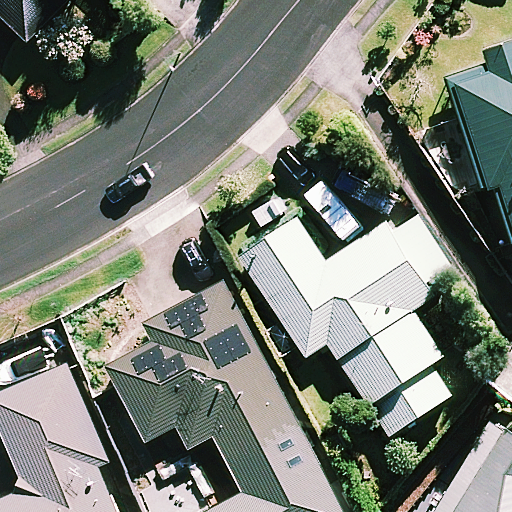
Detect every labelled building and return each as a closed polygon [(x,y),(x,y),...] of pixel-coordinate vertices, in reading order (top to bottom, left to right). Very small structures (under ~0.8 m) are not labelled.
[(0,0),(0,12),(33,43),(74,0),(0,0)] [(511,47),(489,55),(495,73),(457,86),(493,189),(502,186),(511,216),(511,47)] [(454,268),(415,210),(331,265),(302,221),(246,258),(312,358),(333,344),(395,438),(455,398),(435,368),(447,359),(417,312),(439,298),(430,284),(454,268)] [(112,367),(154,445),(142,461),(159,470),(176,484),(184,455),(219,437),(258,511),(304,511),(319,505),(304,477),(324,466),(227,285),(151,326),(160,342),(112,367)] [(0,417),(30,492),(0,504),(0,511),(129,511),(71,368),(0,397),(0,417)] [(511,511),(511,435),(498,428),(489,423),(435,511),(511,511)]
